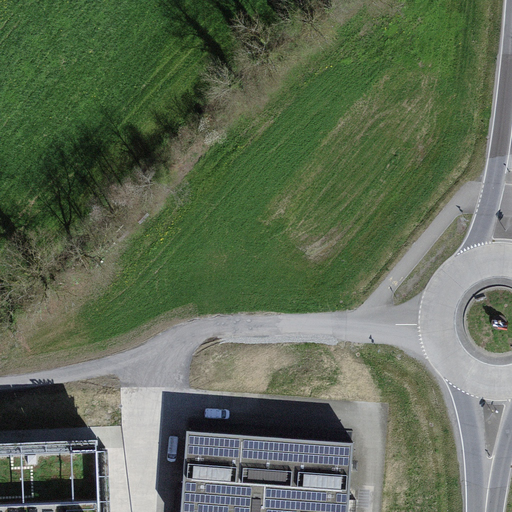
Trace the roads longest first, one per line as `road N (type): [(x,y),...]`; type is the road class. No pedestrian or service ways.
road 1 (primary): [(506,264),(468,275),(445,307),(443,327),(467,370),(498,381)]
road 2 (primary): [(489,511),(498,381)]
